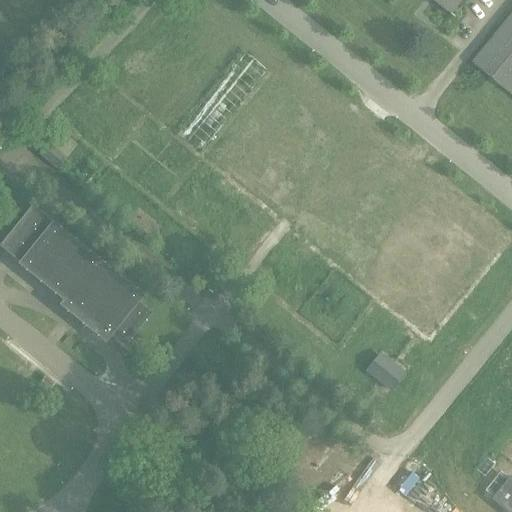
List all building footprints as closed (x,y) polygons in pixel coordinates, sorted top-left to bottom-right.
[(511,0),(431,0),(448,13),(459,0),(511,0),(511,16),(503,27),(505,28),(474,66),(490,78),(498,84),(509,93),(511,89),(511,0)] [(176,132),(201,152),(266,71),(241,51),(176,132)] [(140,297),(33,211),(2,248),(0,246),(0,247),(119,344),(120,343),(120,342),(124,337),(127,339),(127,340),(128,341),(147,316),(134,306),(140,297)] [(391,392),(406,375),(381,354),(366,371),(391,392)] [(511,511),(511,478),(493,501),(507,511),(511,511)]
